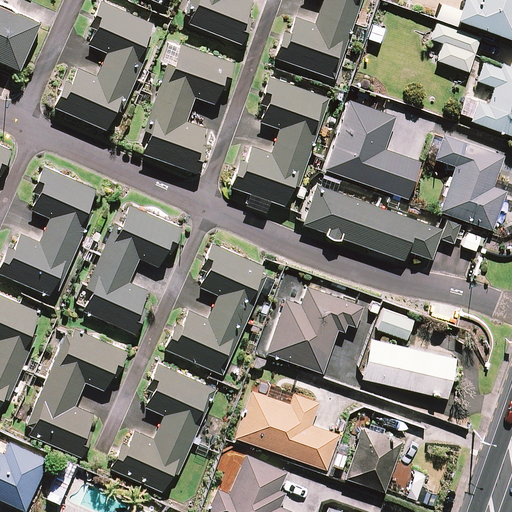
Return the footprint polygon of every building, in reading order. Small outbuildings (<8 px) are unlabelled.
[(105,52),(100,64),(134,78),(148,46),(142,44),(151,23),(99,0),(88,25),(94,28),(86,43),(105,52)] [(187,0),(183,13),(189,15),(186,22),(240,43),(250,17),(244,15),(249,0),(187,0)] [(320,0),(317,10),(352,22),(359,0),(320,0)] [(511,0),(461,0),(456,18),(511,37),(511,0)] [(0,60),(18,68),(39,21),(14,10),(13,12),(0,6),(0,60)] [(333,77),(352,22),(317,10),(313,23),(293,16),(288,31),(282,29),(273,56),(333,77)] [(478,37),(436,22),(431,36),(443,41),(436,60),(466,70),(478,37)] [(165,62),(154,96),(189,108),(193,96),(212,102),(217,87),(223,89),(232,62),(178,44),(171,65),(165,62)] [(511,69),(480,58),(459,115),(511,134),(511,69)] [(119,111),(134,78),(100,64),(94,76),(76,67),(70,82),(64,79),(52,105),(104,129),(113,109),(119,111)] [(277,127),(273,139),(308,151),(327,97),(266,76),(257,102),(264,104),(258,120),(277,127)] [(323,157),(323,168),(406,198),(420,159),(385,146),(396,114),(345,95),(323,157)] [(184,120),(189,108),(154,96),(142,129),(148,132),(141,153),(195,171),(204,145),(198,143),(204,127),(184,120)] [(501,153),(441,133),(440,135),(432,157),(453,164),(437,209),(490,228),(504,188),(491,183),(501,153)] [(297,185),(308,151),(273,139),(269,151),(250,145),(245,160),(239,158),(229,186),(283,205),(291,183),(297,185)] [(0,172),(10,149),(0,145),(0,172)] [(47,216),(42,228),(76,244),(90,211),(84,209),(94,188),(42,165),(30,190),(36,192),(29,208),(47,216)] [(441,227),(314,183),(304,212),(300,223),(324,231),(323,233),(337,238),(338,236),(401,259),(405,249),(430,258),(441,227)] [(113,221),(98,254),(132,269),(137,257),(156,265),(162,250),(168,253),(180,227),(127,204),(118,224),(113,221)] [(438,238),(451,242),(458,222),(445,218),(438,238)] [(61,276),(76,244),(42,228),(37,240),(18,232),(12,246),(6,244),(0,256),(0,272),(46,293),(55,273),(61,276)] [(215,294),(210,305),(244,321),(265,274),(259,271),(262,266),(261,265),(210,242),(198,267),(204,270),(197,285),(215,294)] [(127,281),(132,269),(98,254),(84,286),(90,289),(81,309),(133,332),(144,307),(138,305),(145,289),(127,281)] [(360,303),(305,284),(299,303),(282,297),(263,351),(321,371),(335,328),(343,331),(346,322),(353,325),(360,303)] [(0,357),(20,367),(34,334),(28,332),(37,311),(0,295),(0,357)] [(220,373),(244,321),(210,305),(205,317),(186,309),(180,323),(174,321),(162,347),(220,373)] [(411,318),(382,308),(375,327),(404,338),(411,318)] [(65,330),(45,377),(79,392),(84,380),(102,388),(109,374),(115,376),(126,350),(74,327),(71,333),(65,330)] [(452,357),(369,338),(360,376),(443,395),(452,357)] [(6,399),(20,367),(0,357),(0,397),(6,399)] [(161,413),(156,425),(190,440),(214,388),(155,362),(144,387),(150,389),(143,405),(161,413)] [(73,404),(79,392),(45,377),(25,422),(31,425),(27,433),(80,455),(91,430),(85,428),(92,412),(73,404)] [(288,402),(250,389),(233,436),(324,467),(336,433),(308,423),(316,400),(292,392),(288,402)] [(175,473),(190,440),(156,425),(150,437),(132,429),(125,443),(120,440),(108,466),(160,490),(169,470),(175,473)] [(400,439),(361,425),(343,475),(382,489),(400,439)] [(6,453),(0,450),(0,497),(23,508),(47,457),(12,441),(6,453)] [(284,470),(243,453),(228,488),(218,483),(205,511),(293,511),(277,505),(283,491),(276,488),(284,470)] [(76,464),(63,458),(40,505),(53,511),(76,464)]
